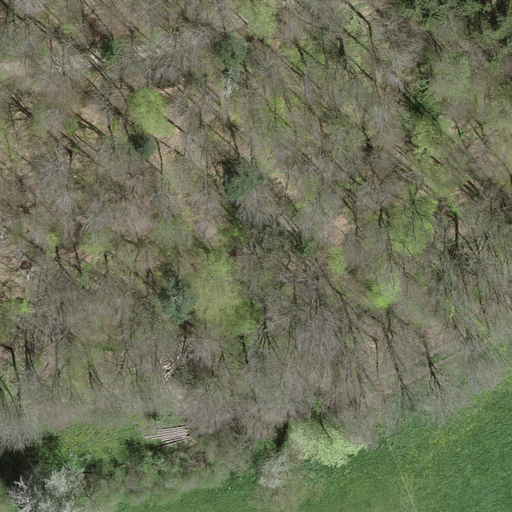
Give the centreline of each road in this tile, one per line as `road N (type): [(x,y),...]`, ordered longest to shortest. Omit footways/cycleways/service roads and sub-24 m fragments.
road 1 (track): [(511,310),(398,364),(229,411),(158,391),(0,413)]
road 2 (track): [(0,70),(116,57),(301,0)]
